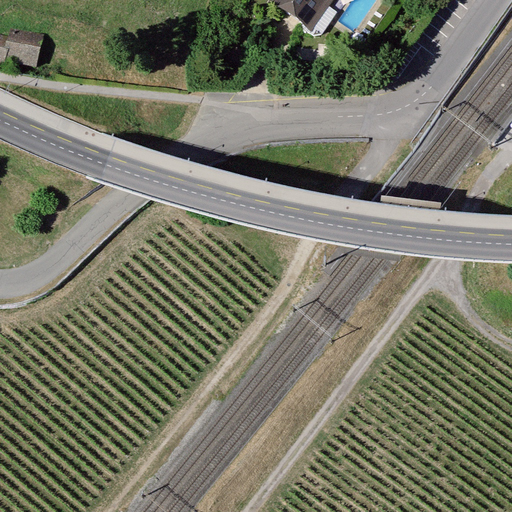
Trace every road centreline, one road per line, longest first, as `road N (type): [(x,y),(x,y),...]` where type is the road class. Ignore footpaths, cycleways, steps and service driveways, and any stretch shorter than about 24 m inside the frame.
road 1 (residential): [(0,285),(30,280),(52,265),(119,204),(213,138),(257,125),(396,112),(430,90),(497,0)]
road 2 (tertiary): [(0,117),(105,163),(270,212),(511,243)]
road 3 (track): [(247,511),(410,287),(444,270)]
road 4 (track): [(444,270),(487,181),(511,151)]
